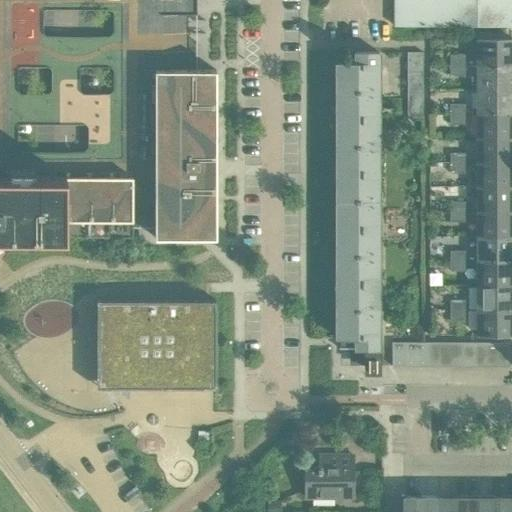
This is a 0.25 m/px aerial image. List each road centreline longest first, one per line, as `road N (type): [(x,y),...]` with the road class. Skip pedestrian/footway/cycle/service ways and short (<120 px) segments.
road 1 (residential): [(271,371),(271,0)]
road 2 (residential): [(511,464),(421,466),(420,415),(420,400),(511,399)]
